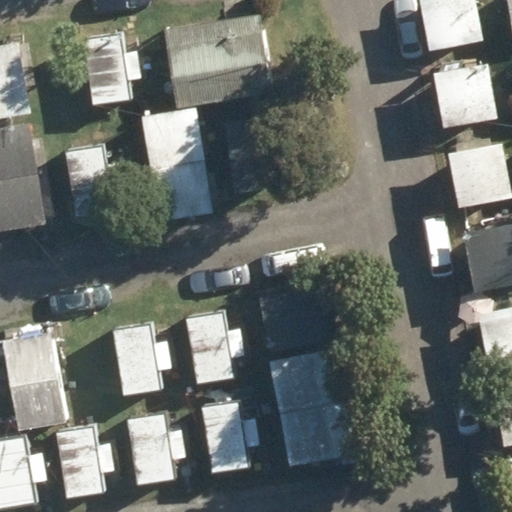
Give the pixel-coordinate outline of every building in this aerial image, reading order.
[(185,29),(166,32),(168,47),(177,109),(273,94),(262,17),(185,29)] [(511,105),(506,54),(442,61),(448,122),(511,114),(511,105)] [(285,110),(247,113),(251,166),(290,163),(285,110)] [(43,118),(0,123),(0,213),(1,218),(55,211),(43,118)] [(511,221),(471,232),(484,285),(511,277),(511,221)] [(361,279),(274,293),(302,461),(358,452),(338,333),(369,328),(361,279)] [(5,347),(20,433),(63,425),(49,339),(5,347)] [(220,409),(170,412),(175,475),(224,471),(220,409)]
